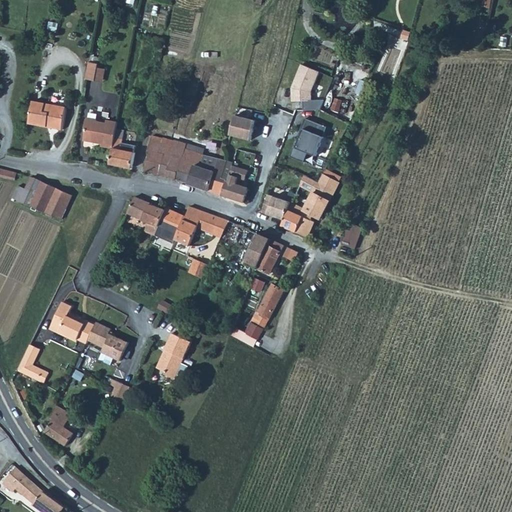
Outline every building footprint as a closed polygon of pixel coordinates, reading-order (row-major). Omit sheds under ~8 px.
[(480,0),(479,6),(492,9),(494,0),(480,0)] [(87,61),(84,78),(94,80),(97,67),(97,63),(87,61)] [(302,100),(303,109),(320,108),(324,99),(311,100),(311,91),(320,72),(302,64),(290,87),(291,96),(291,101),(296,100),(302,100)] [(104,69),(97,67),(94,80),(101,82),(104,69)] [(60,129),(65,106),(32,99),(27,122),(60,129)] [(95,119),(96,118),(87,116),(84,118),(83,125),(84,127),(82,138),(91,140),(95,119)] [(229,136),(249,141),(255,122),(234,116),(229,136)] [(308,152),(316,155),(327,126),(305,117),(301,128),(304,129),(296,147),(294,146),(290,156),(304,162),(308,152)] [(95,119),(91,140),(100,142),(99,144),(111,147),(113,135),(116,121),(105,119),(105,121),(95,119)] [(168,156),(171,140),(168,139),(150,134),(145,150),(148,150),(143,169),(157,173),(162,154),(168,156)] [(120,147),(122,137),(113,135),(111,147),(108,161),(130,166),(133,150),(120,147)] [(221,194),(226,179),(221,177),(212,174),(214,167),(211,167),(210,171),(200,168),(203,156),(200,155),(186,151),(187,145),(171,140),(168,156),(178,159),(177,161),(180,162),(196,167),(190,184),(221,194)] [(187,145),(186,151),(200,155),(202,149),(187,145)] [(162,154),(157,173),(163,174),(168,156),(162,154)] [(168,156),(163,174),(175,178),(180,162),(177,161),(178,159),(168,156)] [(214,167),(217,160),(203,156),(200,168),(210,171),(211,167),(214,167)] [(225,162),(217,160),(214,167),(212,174),(221,177),(225,162)] [(196,167),(180,162),(175,178),(190,184),(196,167)] [(247,169),(232,164),(226,179),(221,194),(243,201),(248,187),(235,182),(238,176),(244,179),(247,169)] [(0,174),(14,177),(17,170),(0,166),(0,174)] [(57,217),(69,192),(33,174),(30,173),(24,187),(15,183),(10,195),(28,203),(57,217)] [(319,182),(304,174),(300,184),(315,191),(306,210),(291,204),(291,205),(285,219),(282,225),(289,228),(307,236),(314,221),(311,219),(313,215),(320,218),(339,181),(323,174),(319,182)] [(159,224),(164,208),(150,203),(150,202),(134,195),(130,203),(126,211),(159,224)] [(285,219),(291,205),(290,205),(291,203),(267,195),(262,212),(285,219)] [(189,242),(196,224),(213,230),(219,216),(188,203),(184,214),(175,236),(189,242)] [(173,229),(170,234),(175,236),(184,214),(165,206),(164,208),(159,224),(173,229)] [(228,220),(219,216),(213,230),(212,234),(221,237),(228,220)] [(221,237),(219,242),(235,249),(238,243),(245,227),(228,220),(221,237)] [(349,226),(348,243),(360,244),(362,227),(349,226)] [(244,261),(257,268),(270,239),(245,227),(238,243),(250,248),(244,261)] [(270,239),(257,268),(269,273),(283,245),(270,239)] [(287,259),(294,262),(299,252),(292,249),(287,259)] [(195,258),(188,271),(203,278),(209,264),(195,258)] [(257,279),(254,290),(264,293),(267,282),(257,279)] [(282,291),(281,288),(271,284),(257,311),(255,310),(249,322),(254,324),(252,328),(258,331),(261,328),(263,328),(282,291)] [(64,322),(60,332),(77,340),(86,344),(88,340),(96,323),(70,311),(72,305),(63,301),(55,318),(64,322)] [(77,342),(77,340),(60,332),(64,322),(55,318),(50,329),(77,342)] [(96,323),(88,340),(102,347),(108,333),(111,328),(96,321),(96,323)] [(120,360),(128,342),(108,333),(102,347),(103,348),(102,352),(120,360)] [(191,341),(172,333),(168,343),(185,353),(191,341)] [(185,353),(168,343),(156,368),(165,372),(164,374),(173,379),(185,353)] [(38,381),(43,370),(33,366),(40,350),(30,345),(17,372),(38,381)] [(164,374),(165,372),(156,368),(154,374),(162,378),(164,374)] [(49,373),(43,370),(38,381),(45,384),(49,373)] [(125,401),(131,386),(112,378),(109,384),(116,387),(112,394),(120,398),(125,401)] [(52,420),(44,432),(66,446),(74,434),(64,427),(71,415),(57,406),(50,418),(52,420)] [(157,487),(169,494),(180,469),(168,463),(157,487)] [(16,488),(46,511),(61,511),(65,507),(53,498),(40,488),(28,477),(16,466),(2,482),(10,489),(11,488),(14,490),(16,488)]
